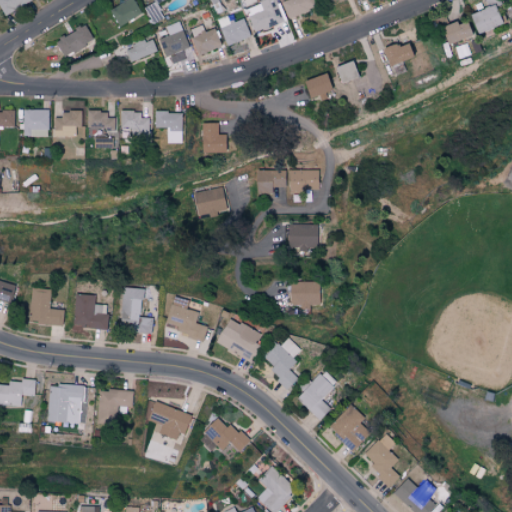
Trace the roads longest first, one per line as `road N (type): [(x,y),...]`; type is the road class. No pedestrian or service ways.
road 1 (residential): [(0,82),(157,93),(233,77),(419,0)]
road 2 (residential): [(0,341),(227,380),(376,511)]
